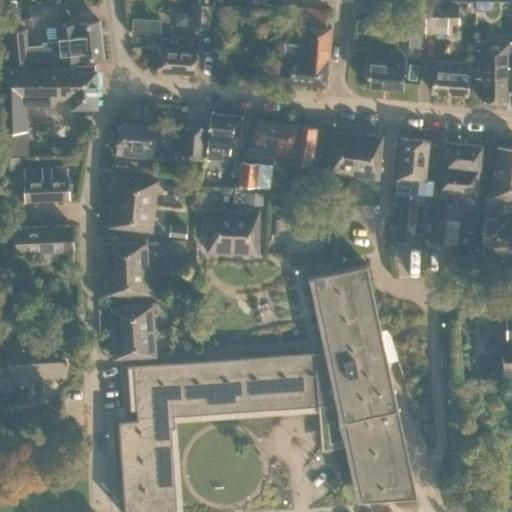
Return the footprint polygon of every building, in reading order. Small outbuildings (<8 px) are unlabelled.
[(424,0),(424,6),(424,22),(424,31),(447,31),(447,23),(458,23),(458,5),(439,5),(439,0),(424,0)] [(211,3),(190,2),(189,25),(210,27),(211,3)] [(327,8),(300,6),(299,22),(304,23),(303,44),(283,42),(280,80),(325,83),(330,26),(325,25),(327,8)] [(391,22),(424,22),(424,6),(391,6),(391,22)] [(141,31),(142,17),(132,16),(132,31),(141,31)] [(102,55),(98,20),(55,25),(57,39),(41,41),(41,44),(25,45),(24,28),(6,30),(10,61),(26,59),(26,62),(43,60),(59,59),(59,60),(102,55)] [(197,39),(160,36),(158,70),(195,72),(197,39)] [(511,43),(511,40),(476,39),(475,76),(481,76),(480,99),(504,99),(505,65),(511,65),(511,43)] [(403,56),(368,53),(366,84),(400,87),(403,56)] [(469,62),(434,59),(431,89),(466,93),(469,62)] [(95,64),(0,65),(0,129),(26,129),(25,103),(49,102),(49,97),(71,96),(71,105),(95,104),(95,64)] [(205,150),(205,156),(221,158),(222,152),(230,153),(231,137),(238,137),(241,115),(210,111),(208,123),(207,134),(208,134),(206,150),(205,150)] [(315,125),(255,117),(252,138),(249,138),(247,153),(242,153),(238,182),(253,185),(257,155),(273,158),(274,153),(292,155),(292,160),(310,163),(315,125)] [(153,125),(119,122),(116,153),(151,156),(153,125)] [(203,126),(186,125),(184,155),(199,156),(199,155),(201,155),(203,126)] [(352,174),(356,132),(331,129),(327,171),(352,174)] [(356,132),(352,174),(377,176),(381,134),(356,132)] [(423,186),(424,179),(427,139),(399,137),(394,204),(400,205),(397,238),(413,239),(416,206),(409,205),(410,187),(417,188),(417,185),(423,186)] [(439,163),(436,190),(459,193),(474,194),(477,167),(479,167),(481,143),(448,140),(446,163),(442,163),(439,163)] [(511,146),(497,145),(492,199),(511,200),(511,146)] [(19,153),(0,153),(0,165),(19,166),(19,153)] [(126,158),(116,157),(115,166),(125,167),(126,158)] [(66,163),(23,165),(25,198),(68,196),(66,163)] [(303,182),(303,190),(316,191),(316,183),(317,171),(305,170),(303,182)] [(114,174),(111,199),(153,204),(156,179),(114,174)] [(180,184),(168,183),(167,193),(179,194),(180,184)] [(297,212),(298,198),(274,197),(273,210),(297,212)] [(153,204),(111,199),(109,224),(151,229),(153,204)] [(206,250),(231,251),(233,208),(208,207),(206,250)] [(233,208),(231,251),(256,252),(258,209),(233,208)] [(511,215),(483,212),(481,244),(509,246),(511,215)] [(459,218),(431,215),(428,240),(457,243),(459,218)] [(41,224),(43,251),(43,259),(73,257),(71,223),(41,224)] [(186,236),(187,225),(170,223),(169,234),(186,236)] [(29,251),(43,251),(41,224),(0,227),(2,266),(30,264),(29,251)] [(104,267),(146,265),(145,240),(103,242),(104,267)] [(416,494),(366,262),(307,275),(307,276),(308,276),(324,349),(126,363),(126,364),(127,364),(130,407),(136,407),(137,416),(117,418),(123,511),(159,511),(182,510),(176,422),(174,423),(173,417),(315,407),(327,406),(328,419),(338,417),(356,498),(414,494),(414,495),(416,494)] [(146,265),(104,267),(105,292),(147,290),(146,265)] [(111,330),(153,328),(152,303),(109,305),(111,330)] [(511,307),(504,307),(505,339),(503,339),(504,371),(511,371),(511,307)] [(155,353),(153,328),(111,330),(112,355),(155,353)] [(35,340),(36,375),(66,373),(64,338),(35,340)] [(36,375),(35,340),(5,342),(6,353),(8,353),(9,376),(36,375)] [(0,353),(0,388),(10,388),(9,376),(8,353),(6,353),(0,353)]
